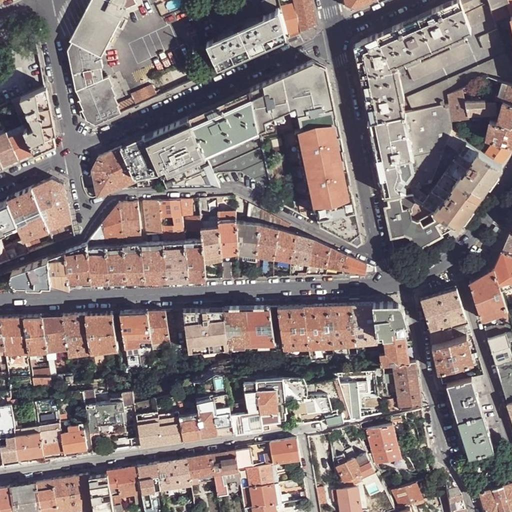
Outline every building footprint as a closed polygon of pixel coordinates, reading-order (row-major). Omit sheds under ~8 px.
[(103,54),(127,7),(128,6),(115,0),(91,0),(72,38),(74,39),(103,54)] [(302,32),(295,0),(279,0),(282,8),(289,35),(290,37),(302,32)] [(313,0),(295,0),(302,32),(319,24),(313,0)] [(413,111),(408,97),(508,52),(504,40),(485,48),(479,37),(499,28),(498,25),(496,18),(495,15),(489,0),(453,0),(454,1),(467,32),(400,62),(396,64),(396,67),(404,105),(403,106),(404,112),(413,111)] [(511,8),(509,0),(489,0),(495,15),(496,18),(501,17),(511,14),(511,8)] [(467,32),(454,1),(445,4),(444,3),(434,8),(434,9),(406,22),(405,20),(394,25),(394,27),(386,31),(386,29),(385,29),(400,62),(467,32)] [(289,35),(282,8),(260,18),(208,41),(212,50),(219,67),(228,63),(272,43),(289,35)] [(417,15),(405,20),(406,22),(434,9),(434,8),(417,15)] [(499,28),(479,37),(485,48),(504,40),(502,35),(499,28)] [(379,32),(393,63),(394,66),(396,67),(396,64),(400,62),(385,29),(381,31),(379,32)] [(371,118),(404,112),(403,106),(404,105),(396,67),(394,66),(393,63),(379,32),(363,39),(360,41),(355,43),(357,53),(359,65),(363,81),(364,81),(365,89),(367,101),(368,101),(370,110),(369,110),(371,118)] [(103,54),(74,39),(70,47),(74,71),(102,65),(105,65),(103,54)] [(202,54),(211,73),(220,69),(219,67),(212,50),(202,54)] [(508,53),(508,52),(408,97),(413,111),(415,110),(450,104),(448,97),(462,91),(489,77),(511,68),(511,64),(511,60),(509,56),(508,53)] [(273,187),(275,198),(337,231),(337,232),(358,242),(360,242),(361,241),(362,239),(327,65),(313,58),(288,69),(252,86),(259,126),(273,187)] [(0,106),(12,100),(45,85),(42,64),(0,83),(0,106)] [(104,76),(102,65),(74,71),(83,117),(98,124),(124,112),(120,103),(110,75),(104,76)] [(511,68),(489,77),(492,78),(503,81),(511,83),(511,68)] [(154,78),(161,95),(181,86),(173,71),(154,78)] [(511,83),(503,81),(502,85),(498,98),(499,98),(499,99),(504,100),(511,102),(511,83)] [(136,96),(139,105),(160,95),(155,84),(134,93),(136,96)] [(15,107),(17,112),(30,106),(38,125),(26,131),(33,146),(46,140),(48,146),(55,132),(45,85),(12,100),(15,107)] [(237,92),(189,114),(201,141),(215,170),(241,168),(273,187),(259,126),(252,86),(237,92)] [(462,91),(448,97),(450,104),(453,120),(458,119),(470,118),(469,115),(466,102),(463,91),(462,91)] [(136,96),(120,103),(124,112),(139,105),(136,96)] [(476,101),(466,102),(469,115),(498,114),(497,101),(497,98),(486,96),(486,100),(481,101),(481,99),(475,99),(476,101)] [(0,106),(0,113),(15,107),(12,100),(0,106)] [(500,117),(511,120),(511,102),(504,100),(500,117)] [(450,104),(415,110),(413,111),(404,112),(371,118),(370,118),(372,128),(373,128),(377,145),(376,145),(380,165),(412,157),(446,149),(449,143),(453,132),(454,128),(453,120),(450,104)] [(23,124),(26,131),(38,125),(30,106),(17,112),(23,124)] [(189,114),(146,133),(158,161),(162,170),(169,186),(220,183),(215,170),(201,141),(189,114)] [(511,125),(499,122),(492,120),(492,121),(491,121),(487,137),(494,139),(511,143),(511,125)] [(23,124),(7,131),(19,159),(27,155),(35,152),(33,146),(26,131),(23,124)] [(7,131),(0,134),(0,159),(3,166),(12,162),(19,159),(7,131)] [(453,132),(449,143),(460,152),(468,141),(453,132)] [(123,143),(136,174),(162,170),(158,161),(146,133),(135,138),(123,143)] [(509,155),(511,149),(511,143),(494,139),(487,153),(503,162),(509,155)] [(33,146),(35,152),(48,146),(46,140),(33,146)] [(447,170),(458,177),(478,148),(468,141),(460,152),(454,160),(452,163),(447,170)] [(93,168),(98,195),(117,188),(139,179),(136,174),(123,143),(100,154),(98,158),(93,168)] [(493,177),(503,162),(487,153),(478,148),(458,177),(481,193),(493,177)] [(380,165),(386,191),(407,188),(413,187),(422,185),(433,183),(440,165),(446,149),(412,157),(380,165)] [(458,177),(447,170),(428,195),(424,202),(435,208),(458,177)] [(33,185),(50,228),(73,220),(65,181),(53,175),(50,177),(39,182),(33,185)] [(471,208),(481,193),(458,177),(435,208),(436,210),(459,223),(471,208)] [(8,196),(9,198),(19,223),(25,237),(25,238),(50,228),(33,185),(28,187),(15,193),(8,196)] [(424,202),(428,195),(420,190),(420,188),(422,188),(422,185),(413,187),(414,193),(415,197),(417,198),(424,202)] [(414,250),(443,234),(431,213),(418,220),(412,217),(411,211),(413,210),(412,207),(417,198),(415,197),(414,193),(385,199),(392,236),(395,247),(397,247),(397,248),(398,248),(400,251),(402,252),(405,251),(406,252),(407,251),(408,253),(414,250)] [(210,220),(207,196),(200,197),(201,212),(202,216),(202,220),(210,220)] [(192,197),(182,198),(183,213),(193,213),(192,201),(192,197)] [(0,201),(0,232),(4,231),(16,225),(19,223),(9,198),(0,201)] [(161,198),(144,199),(147,233),(164,232),(161,198)] [(182,198),(161,198),(164,232),(165,239),(165,240),(186,239),(186,238),(183,213),(182,198)] [(121,200),(104,221),(105,235),(124,235),(121,201),(121,200)] [(140,200),(121,201),(124,235),(142,233),(140,201),(140,200)] [(262,209),(250,202),(247,221),(261,222),(262,209)] [(271,213),(262,209),(261,222),(268,224),(271,213)] [(237,217),(236,210),(219,210),(220,220),(220,221),(237,220),(237,217)] [(436,210),(431,213),(443,234),(446,232),(456,226),(459,223),(436,210)] [(282,219),(275,215),(272,225),(280,227),(282,219)] [(202,220),(202,216),(199,216),(187,217),(188,232),(193,231),(194,238),(204,237),(203,226),(202,220)] [(291,224),(282,219),(280,227),(290,230),(291,224)] [(237,220),(220,221),(220,225),(222,254),(238,252),(237,221),(237,220)] [(104,221),(91,236),(105,235),(104,221)] [(247,221),(237,221),(238,252),(243,252),(257,254),(261,222),(247,221)] [(268,224),(261,222),(257,254),(274,257),(280,227),(272,225),(268,224)] [(19,223),(16,225),(22,239),(25,237),(19,223)] [(204,237),(206,257),(222,254),(220,225),(210,226),(203,226),(204,237)] [(290,230),(280,227),(274,257),(291,260),(297,232),(290,230)] [(506,240),(502,248),(511,252),(511,254),(511,232),(511,231),(510,231),(506,240)] [(297,232),(291,260),(309,263),(314,237),(297,232)] [(194,238),(186,238),(186,239),(190,278),(198,278),(207,278),(206,262),(206,257),(204,237),(194,238)] [(316,238),(314,237),(309,263),(327,265),(327,266),(331,245),(316,238)] [(165,239),(143,241),(146,280),(158,279),(168,279),(165,240),(165,239)] [(181,279),(190,278),(186,239),(165,240),(168,279),(181,279)] [(88,241),(67,249),(70,282),(80,282),(92,282),(89,244),(88,241)] [(143,241),(125,242),(128,280),(136,280),(146,280),(143,241)] [(125,242),(107,243),(110,281),(119,281),(128,280),(125,242)] [(107,243),(89,244),(92,282),(102,281),(110,281),(107,243)] [(4,244),(0,245),(0,263),(11,259),(7,250),(6,246),(4,244)] [(347,253),(331,245),(327,266),(344,268),(347,253)] [(15,247),(7,250),(11,259),(19,256),(15,247)] [(499,257),(495,266),(503,292),(511,288),(511,254),(511,252),(502,248),(499,257)] [(67,249),(49,256),(52,283),(53,283),(60,286),(71,289),(70,282),(67,249)] [(257,254),(243,252),(243,259),(258,261),(257,254)] [(368,263),(347,253),(344,268),(355,270),(366,272),(368,263)] [(206,257),(206,262),(223,259),(222,254),(206,257)] [(49,256),(14,269),(13,272),(16,282),(17,283),(31,283),(52,283),(49,256)] [(227,261),(223,261),(224,277),(229,277),(233,277),(232,260),(227,261)] [(471,280),(483,318),(508,309),(503,292),(495,266),(484,272),(471,280)] [(457,286),(439,291),(449,322),(453,321),(467,317),(457,286)] [(422,296),(431,327),(449,322),(439,291),(422,296)] [(380,353),(382,364),(384,363),(394,362),(411,360),(405,322),(408,321),(403,308),(393,301),(384,301),(374,302),(376,315),(378,336),(384,336),(385,343),(387,353),(380,353)] [(352,303),(357,344),(364,344),(379,342),(378,336),(376,315),(374,302),(363,302),(352,303)] [(309,346),(310,349),(333,347),(328,303),(316,304),(305,304),(309,346)] [(328,303),(333,347),(349,345),(357,344),(352,303),(341,303),(328,303)] [(292,305),(280,305),(281,317),(285,347),(309,346),(305,304),(292,305)] [(270,306),(272,318),(275,318),(281,317),(280,305),(275,305),(270,306)] [(225,307),(229,342),(251,341),(247,306),(235,307),(225,307)] [(247,306),(251,341),(275,340),(272,320),(272,318),(270,306),(258,306),(247,306)] [(204,308),(209,345),(216,344),(229,342),(225,307),(213,308),(204,308)] [(183,309),(188,347),(200,346),(209,345),(204,308),(194,308),(183,309)] [(173,309),(166,310),(170,339),(170,345),(178,344),(173,309)] [(121,311),(126,345),(130,345),(140,344),(152,341),(148,310),(136,310),(121,311)] [(148,310),(152,341),(170,339),(166,310),(156,310),(148,310)] [(87,312),(92,352),(119,348),(114,311),(99,312),(87,312)] [(76,313),(64,313),(68,347),(69,354),(69,355),(76,354),(81,353),(92,352),(87,312),(76,313)] [(48,348),(48,350),(55,349),(68,347),(64,313),(52,314),(44,315),(48,348)] [(5,347),(6,352),(30,351),(25,315),(13,315),(1,316),(5,347)] [(25,315),(30,351),(35,350),(48,348),(44,315),(33,315),(25,315)] [(408,321),(405,322),(411,360),(417,359),(415,342),(408,321)] [(449,322),(431,327),(432,332),(450,327),(449,322)] [(454,327),(451,328),(454,338),(467,335),(472,333),(469,323),(454,327)] [(433,344),(454,338),(451,328),(450,327),(432,332),(433,344)] [(506,331),(489,337),(508,401),(511,400),(511,351),(510,344),(506,331)] [(454,338),(433,344),(439,371),(473,361),(472,354),(467,335),(454,338)] [(275,340),(251,341),(252,352),(276,351),(275,340)] [(251,341),(229,342),(230,353),(252,352),(251,341)] [(216,344),(209,345),(210,352),(211,363),(218,360),(216,344)] [(357,344),(349,345),(350,355),(358,354),(357,344)] [(209,345),(200,346),(201,354),(210,352),(209,345)] [(309,346),(285,347),(285,350),(284,350),(285,356),(285,357),(310,356),(310,349),(309,346)] [(68,347),(55,349),(56,356),(69,354),(68,347)] [(55,349),(48,350),(49,357),(54,357),(56,356),(55,349)] [(365,354),(358,354),(358,359),(360,370),(375,368),(382,367),(382,364),(380,353),(380,351),(368,353),(365,354)] [(478,353),(472,354),(473,361),(474,365),(481,363),(478,353)] [(154,356),(142,358),(143,366),(156,364),(154,356)] [(358,359),(335,361),(336,369),(336,372),(360,370),(358,359)] [(411,360),(394,362),(395,372),(397,381),(397,385),(419,382),(417,359),(411,360)] [(33,376),(33,384),(52,383),(51,381),(51,376),(51,375),(50,369),(49,367),(32,369),(33,376)] [(395,372),(386,373),(387,382),(397,381),(395,372)] [(52,383),(52,384),(55,384),(54,382),(67,382),(73,381),(72,377),(72,373),(56,375),(51,376),(51,381),(52,383)] [(262,414),(263,422),(269,421),(286,419),(285,412),(287,412),(286,401),(285,394),(283,376),(279,376),(259,378),(258,378),(262,414)] [(289,376),(283,376),(285,394),(307,394),(307,389),(303,388),(303,381),(290,381),(289,376)] [(473,376),(448,383),(457,412),(460,423),(463,431),(470,456),(495,448),(473,376)] [(251,378),(245,379),(250,416),(262,414),(258,378),(251,378)] [(419,382),(397,385),(398,395),(399,400),(399,405),(400,409),(404,408),(422,404),(419,382)] [(124,398),(133,392),(124,393),(124,392),(110,394),(110,391),(97,393),(97,388),(84,390),(86,403),(96,402),(124,398)] [(133,392),(124,398),(126,420),(137,419),(136,412),(133,392)] [(227,394),(214,395),(217,411),(229,410),(227,394)] [(214,395),(197,399),(198,411),(202,436),(211,435),(218,434),(214,412),(217,411),(214,395)] [(124,398),(96,402),(98,424),(126,420),(124,398)] [(388,398),(385,398),(386,399),(388,411),(395,410),(393,400),(393,398),(389,398),(388,398)] [(0,403),(0,436),(0,437),(17,435),(17,434),(16,429),(16,427),(13,405),(13,402),(0,403)] [(96,402),(86,403),(91,438),(96,437),(95,434),(100,433),(98,424),(96,402)] [(158,409),(136,412),(137,419),(139,436),(141,445),(149,444),(158,443),(163,442),(159,417),(159,413),(158,409)] [(217,411),(214,412),(218,434),(232,431),(231,424),(231,418),(230,413),(229,410),(217,411)] [(198,411),(186,413),(185,411),(180,412),(180,414),(181,422),(184,439),(193,437),(202,436),(198,411)] [(344,413),(328,417),(328,418),(330,425),(346,422),(344,413)] [(180,414),(159,417),(163,442),(169,441),(166,424),(181,422),(180,414)] [(262,414),(250,416),(252,431),(253,431),(263,429),(263,422),(262,414)] [(62,427),(62,431),(82,428),(81,423),(67,425),(66,420),(61,421),(61,422),(62,427)] [(371,445),(375,462),(401,456),(398,442),(392,421),(367,427),(371,445)] [(61,422),(39,425),(40,431),(62,427),(61,422)] [(181,422),(166,424),(169,441),(184,439),(181,422)] [(361,422),(352,424),(366,449),(366,446),(361,422)] [(37,426),(16,429),(17,434),(40,431),(39,425),(37,426)] [(62,427),(40,431),(44,453),(55,451),(65,450),(62,431),(62,427)] [(82,428),(62,431),(65,450),(79,448),(88,447),(85,428),(82,428)] [(40,431),(17,434),(17,435),(18,447),(19,450),(20,457),(30,456),(44,453),(40,431)] [(125,439),(126,447),(141,445),(139,436),(125,439)] [(297,436),(270,440),(274,462),(276,461),(300,458),(297,436)] [(252,443),(235,445),(236,448),(239,467),(247,466),(271,462),(274,462),(270,440),(252,443)] [(215,476),(218,494),(228,492),(227,480),(237,478),(238,482),(241,481),(239,467),(236,448),(223,450),(211,452),(214,471),(215,476)] [(16,464),(21,463),(20,457),(19,450),(16,451),(12,451),(14,464),(16,464)] [(367,450),(356,456),(363,470),(362,471),(363,473),(375,467),(374,463),(367,450)] [(201,454),(187,456),(190,475),(200,474),(214,471),(211,452),(201,454)] [(340,462),(337,464),(340,471),(336,474),(337,483),(345,479),(346,478),(358,472),(359,472),(362,471),(363,470),(356,456),(355,455),(347,459),(344,453),(337,456),(340,462)] [(172,458),(158,461),(162,488),(192,483),(191,481),(190,475),(187,456),(172,458)] [(151,462),(138,464),(142,491),(151,489),(162,488),(158,461),(151,462)] [(271,462),(247,466),(250,486),(274,482),(271,462)] [(114,468),(108,469),(108,472),(110,486),(119,485),(120,494),(135,492),(142,491),(138,464),(132,465),(114,468)] [(359,472),(362,478),(377,470),(377,469),(375,467),(363,473),(362,471),(359,472)] [(53,478),(58,511),(91,506),(94,505),(90,475),(89,472),(71,475),(53,478)] [(99,473),(90,475),(94,505),(95,511),(102,511),(114,511),(112,496),(110,486),(108,472),(99,473)] [(358,472),(346,478),(349,483),(354,481),(355,482),(362,478),(359,472),(358,472)] [(449,477),(445,479),(446,484),(447,487),(449,501),(461,499),(461,500),(462,499),(449,477)] [(37,480),(42,511),(52,511),(58,511),(53,478),(46,479),(37,480)] [(421,478),(416,480),(422,496),(427,495),(421,478)] [(12,484),(16,511),(42,511),(37,480),(24,482),(12,484)] [(397,487),(392,489),(399,506),(414,500),(417,499),(422,496),(416,480),(397,487)] [(511,481),(481,491),(487,511),(505,511),(511,510),(511,481)] [(274,482),(250,486),(253,506),(275,503),(278,502),(275,482),(274,482)] [(192,483),(162,488),(163,495),(164,497),(193,492),(192,483)] [(16,511),(12,484),(4,485),(0,485),(0,511),(16,511)] [(368,511),(368,509),(361,510),(357,485),(325,490),(324,485),(315,487),(318,504),(326,502),(326,501),(339,500),(340,511),(368,511)] [(162,488),(151,489),(152,497),(163,495),(162,488)] [(151,489),(142,491),(143,499),(152,497),(151,489)] [(142,491),(135,492),(136,501),(144,500),(143,499),(142,491)] [(117,495),(112,496),(114,511),(123,509),(121,498),(117,495)] [(152,497),(143,499),(144,500),(145,508),(153,506),(152,497)] [(461,499),(449,501),(451,511),(464,511),(461,500),(461,499)] [(276,511),(275,503),(253,506),(254,511),(276,511)]
